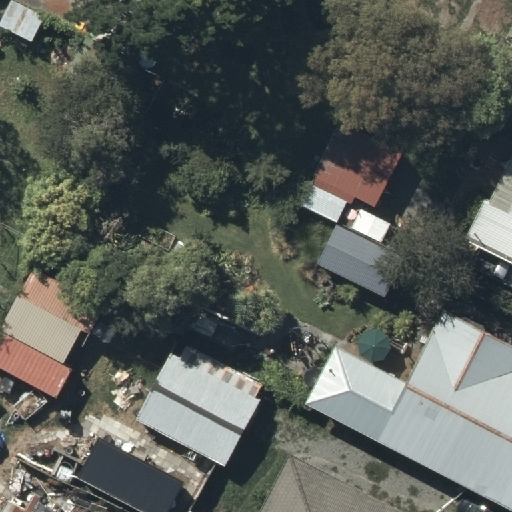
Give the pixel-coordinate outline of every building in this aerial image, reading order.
[(402,160),(337,127),(303,193),(368,227),(402,160)] [(511,140),(467,229),(511,252),(511,140)] [(386,291),(404,259),(336,221),(317,253),(386,291)] [(403,375),(334,341),(305,398),(511,501),(511,338),(440,302),(403,375)] [(258,397),(164,346),(129,409),(223,460),(258,397)] [(411,511),(287,447),(253,511),(411,511)] [(41,511),(11,496),(2,511),(41,511)]
